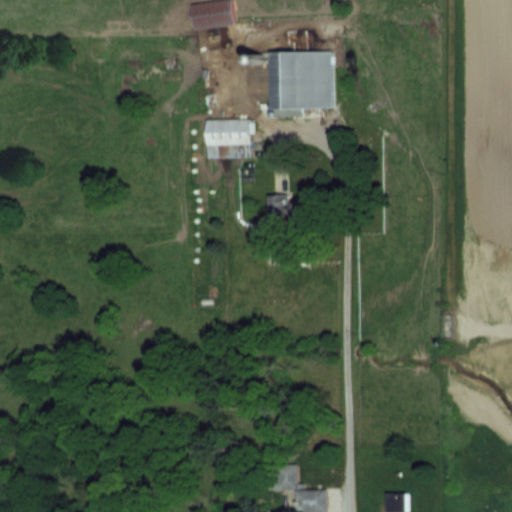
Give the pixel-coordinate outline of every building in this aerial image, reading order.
[(195,29),(236,25),(233,0),(217,0),(192,3),(195,29)] [(303,116),(303,108),(334,108),(334,51),(274,51),(274,116),(303,116)] [(208,119),(208,157),(254,157),(254,119),(208,119)] [(271,217),(318,217),(318,199),(289,199),(289,193),(271,193),(271,217)] [(328,511),(328,488),(298,488),(298,463),(276,463),(276,489),(298,489),(298,511),(328,511)]
